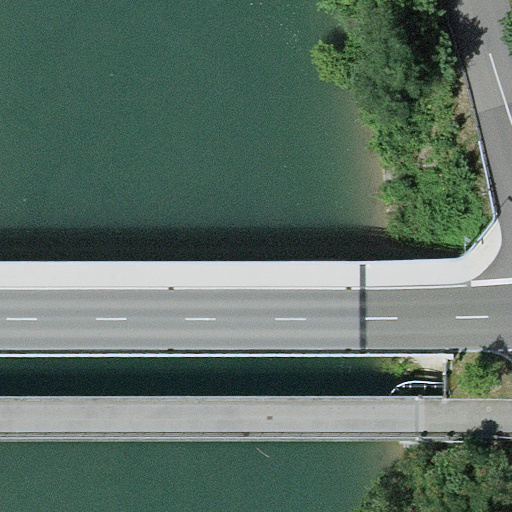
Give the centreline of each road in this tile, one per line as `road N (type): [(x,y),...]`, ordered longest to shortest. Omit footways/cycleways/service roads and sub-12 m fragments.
road 1 (tertiary): [(0,316),(511,313)]
road 2 (track): [(472,420),(0,419)]
road 3 (residential): [(480,0),(511,121)]
